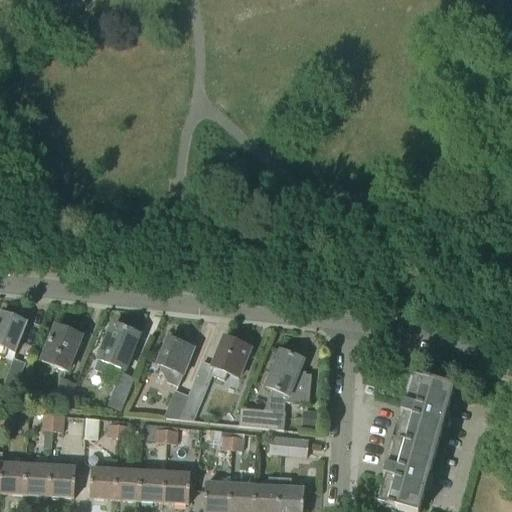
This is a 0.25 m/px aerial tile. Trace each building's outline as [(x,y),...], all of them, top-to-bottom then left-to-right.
[(14,356),(26,327),(0,316),(0,358),(4,360),(7,353),(14,356)] [(123,374),(138,340),(112,329),(94,373),(106,378),(109,369),(121,373),(106,409),(120,415),(134,379),(123,374)] [(67,374),(81,340),(55,330),(41,363),(67,374)] [(202,363),(194,383),(201,386),(207,389),(211,379),(224,384),(227,377),(238,381),(250,351),(224,341),(213,368),(202,363)] [(183,379),(193,353),(167,343),(152,379),(166,384),(166,385),(178,390),(183,378),(183,379)] [(303,364),(280,355),(265,390),(275,394),(267,414),(241,412),(238,430),(274,433),(283,434),(286,416),(284,416),(286,406),(309,409),(313,379),(298,377),(303,364)] [(0,400),(10,405),(25,366),(12,361),(0,393),(0,400)] [(66,408),(68,404),(72,396),(76,387),(60,380),(51,402),(66,408)] [(435,456),(454,392),(411,380),(393,443),(435,456)] [(178,423),(194,383),(187,398),(174,393),(163,421),(178,423)] [(193,424),(207,389),(201,386),(194,383),(178,423),(193,424)] [(316,432),(318,414),(302,413),(301,431),(316,432)] [(52,435),(53,417),(29,415),(28,433),(52,435)] [(14,431),(16,418),(2,416),(1,430),(14,431)] [(63,435),(64,418),(53,417),(52,435),(63,435)] [(85,442),(96,443),(98,422),(86,421),(85,442)] [(117,442),(118,423),(110,423),(110,428),(107,428),(106,441),(117,442)] [(128,442),(129,429),(124,429),(124,424),(118,423),(117,442),(128,442)] [(165,445),(166,428),(147,426),(146,444),(165,445)] [(185,447),(186,435),(186,429),(166,428),(165,445),(185,447)] [(221,452),(232,453),(233,435),(222,434),(206,432),(205,450),(212,450),(212,452),(221,453),(221,452)] [(243,454),(244,436),(233,435),(232,453),(243,454)] [(283,442),(270,441),(269,459),(281,460),(283,442)] [(283,442),(281,460),(305,462),(307,445),(283,442)] [(390,511),(419,511),(435,456),(393,443),(374,507),(390,511)] [(47,500),(50,461),(47,459),(44,458),(41,458),(36,456),(36,469),(25,469),(23,499),(47,500)] [(73,502),(74,471),(61,471),(62,461),(50,461),(47,500),(73,502)] [(0,497),(23,499),(25,469),(1,467),(0,485),(0,497)] [(113,504),(115,474),(90,473),(88,502),(113,504)] [(137,505),(139,475),(115,474),(113,504),(137,505)] [(162,506),(163,477),(139,475),(137,505),(162,506)] [(187,507),(188,478),(163,477),(162,506),(187,507)] [(277,511),(279,481),(268,480),(267,491),(254,490),(252,511),(277,511)] [(302,511),(304,493),(290,492),(291,481),(279,481),(277,511),(302,511)] [(228,511),(230,488),(205,487),(203,511),(228,511)] [(252,511),(254,490),(230,488),(228,511),(252,511)]
